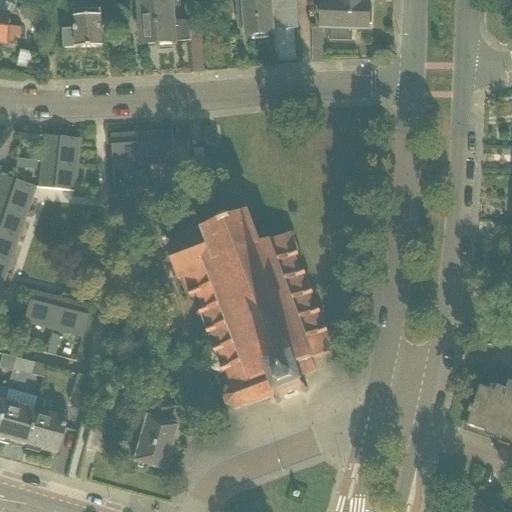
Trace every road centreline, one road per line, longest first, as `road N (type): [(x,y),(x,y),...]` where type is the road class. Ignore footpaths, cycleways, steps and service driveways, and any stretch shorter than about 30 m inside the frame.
road 1 (residential): [(410,86),(98,104),(0,100)]
road 2 (residential): [(410,86),(402,240),(375,424)]
road 3 (residential): [(444,303),(466,68)]
road 4 (residential): [(375,424),(223,476),(197,511)]
road 5 (residential): [(418,434),(444,303)]
